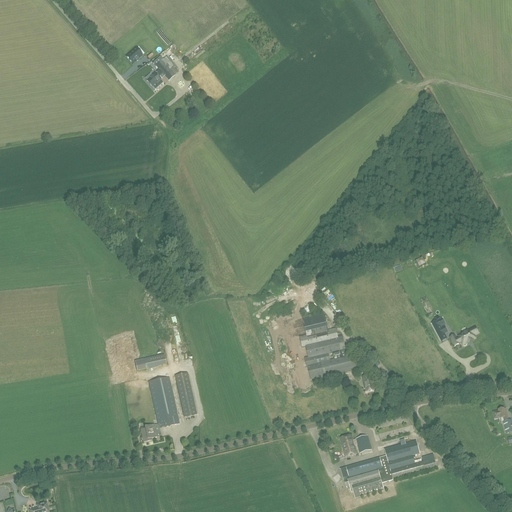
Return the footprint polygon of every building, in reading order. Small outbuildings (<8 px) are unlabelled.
[(132,65),(141,57),(135,51),(126,58),(132,65)] [(159,70),(156,73),(159,77),(163,74),(169,81),(175,76),(175,75),(178,72),(166,57),(156,66),(159,70)] [(146,80),(153,88),(162,80),(159,77),(156,73),(155,72),(146,80)] [(89,303),(88,291),(81,292),(81,304),(86,304),(86,310),(94,310),(93,303),(89,303)] [(67,294),(59,295),(60,303),(72,302),(72,298),(74,298),(76,297),(76,292),(74,292),(67,293),(67,294)] [(19,316),(13,317),(14,321),(15,326),(15,329),(22,327),(22,325),(27,324),(25,312),(18,313),(19,316)] [(7,320),(2,320),(4,328),(15,326),(14,321),(13,314),(6,315),(7,320)] [(60,321),(57,321),(57,328),(66,328),(66,324),(73,323),(73,315),(60,316),(60,321)] [(307,366),(310,380),(357,369),(354,355),(346,357),(345,351),(346,351),(343,337),(338,338),(336,329),(328,331),(325,315),(303,320),(307,336),(300,337),(302,346),(305,345),(308,358),(305,358),(307,366)] [(437,321),(432,323),(441,342),(447,339),(441,326),(445,324),(442,319),(438,321),(437,321)] [(454,335),(450,337),(455,346),(459,344),(458,343),(461,342),(463,344),(467,342),(467,343),(468,344),(473,341),(473,340),(472,339),(475,338),(474,335),(478,333),(475,328),(468,332),(464,334),(459,336),(459,338),(456,339),(454,335)] [(20,333),(14,334),(16,344),(28,342),(27,335),(21,336),(20,333)] [(17,350),(13,350),(14,354),(20,353),(19,350),(29,348),(28,342),(16,344),(17,350)] [(166,354),(136,359),(138,369),(167,364),(166,354)] [(469,355),(462,359),(465,365),(472,361),(469,355)] [(61,368),(60,368),(60,372),(73,371),(73,365),(74,365),(74,361),(66,361),(67,365),(60,365),(61,368)] [(473,374),(478,369),(473,363),(467,368),(473,374)] [(481,375),(489,369),(486,366),(479,372),(481,375)] [(73,371),(60,372),(60,375),(61,375),(61,378),(67,378),(68,381),(78,380),(77,377),(73,377),(73,371)] [(366,388),(367,392),(374,390),(372,380),(371,380),(370,375),(363,377),(365,388),(366,388)] [(149,382),(158,424),(159,427),(159,428),(179,424),(169,377),(149,382)] [(186,415),(197,413),(192,387),(190,387),(190,389),(187,390),(188,391),(180,392),(183,406),(189,405),(190,412),(186,413),(186,415)] [(508,420),(506,412),(506,409),(504,409),(504,408),(498,410),(493,412),(495,418),(500,417),(500,419),(503,418),(504,421),(503,422),(506,434),(511,432),(511,422),(511,420),(508,420)] [(155,428),(159,427),(158,424),(155,425),(154,425),(145,427),(145,428),(141,429),(143,442),(152,440),(152,438),(157,437),(155,428)] [(372,450),(369,440),(368,436),(353,440),(352,435),(340,438),(345,458),(357,454),(355,446),(358,446),(360,454),(372,450)] [(384,450),(386,456),(340,469),(344,483),(348,482),(351,492),(353,491),(355,498),(384,490),(382,484),(437,468),(433,453),(422,457),(424,461),(415,464),(413,456),(420,454),(416,440),(384,450)] [(29,511),(48,511),(47,503),(42,504),(37,505),(37,507),(37,506),(38,508),(29,510),(29,511)]
